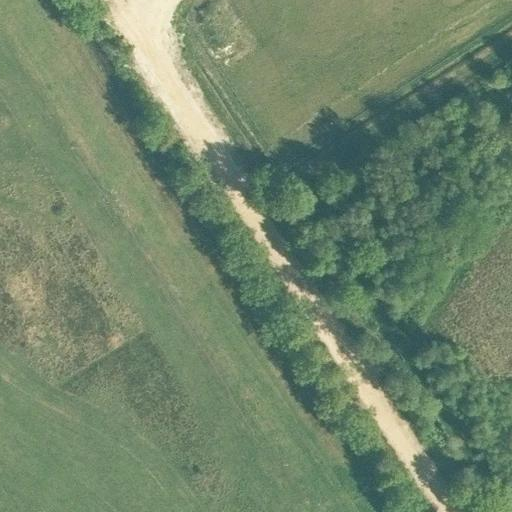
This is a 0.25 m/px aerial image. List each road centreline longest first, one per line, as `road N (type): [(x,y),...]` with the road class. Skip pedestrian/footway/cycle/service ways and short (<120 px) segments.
road 1 (track): [(449,511),(275,246)]
road 2 (unclassified): [(275,246),(115,0)]
